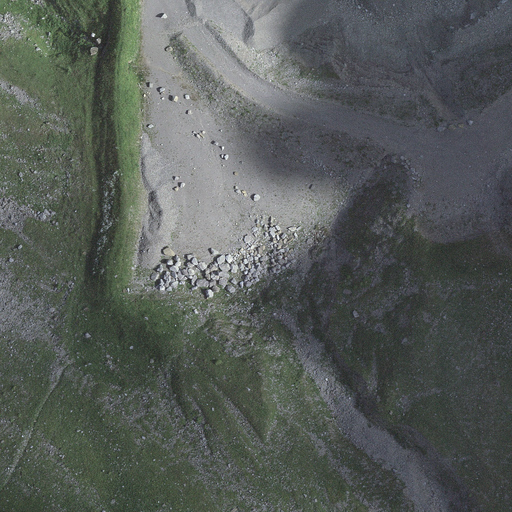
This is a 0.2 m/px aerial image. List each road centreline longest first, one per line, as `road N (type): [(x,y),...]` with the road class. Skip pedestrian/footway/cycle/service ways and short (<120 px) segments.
road 1 (track): [(511,8),(337,92),(288,91),(219,57),(162,0)]
road 2 (track): [(160,0),(147,73),(184,149),(263,208)]
road 3 (track): [(511,252),(503,251),(490,220),(494,135),(511,120)]
